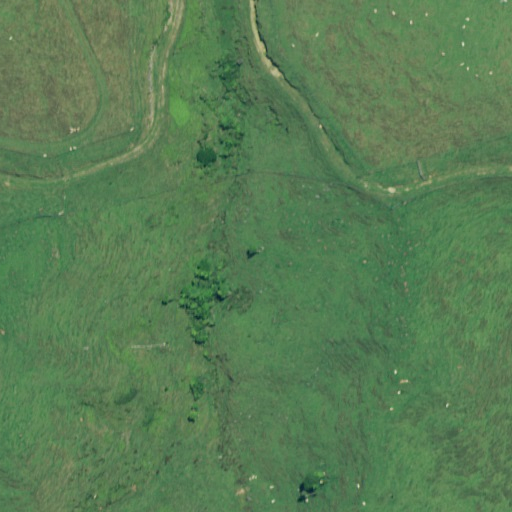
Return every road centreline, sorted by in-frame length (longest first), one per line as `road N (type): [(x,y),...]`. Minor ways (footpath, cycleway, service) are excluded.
road 1 (track): [(250,0),(262,52),(310,132),(394,194),(511,172)]
road 2 (track): [(0,175),(51,176),(124,158),(160,132),(175,0)]
